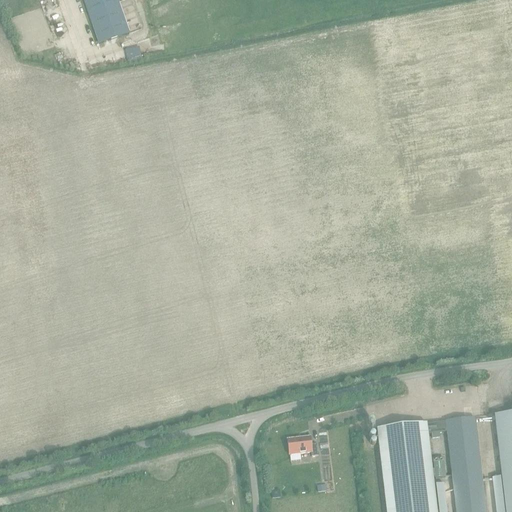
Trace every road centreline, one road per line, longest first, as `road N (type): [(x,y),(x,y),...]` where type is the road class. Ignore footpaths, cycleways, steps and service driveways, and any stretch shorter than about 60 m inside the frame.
road 1 (unclassified): [(265,412),(511,361)]
road 2 (unclassified): [(0,481),(216,425)]
